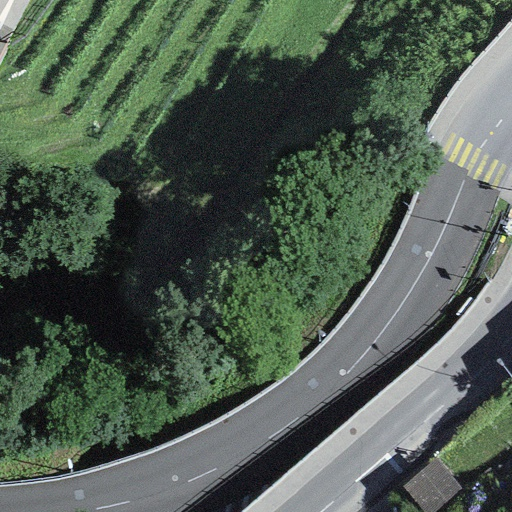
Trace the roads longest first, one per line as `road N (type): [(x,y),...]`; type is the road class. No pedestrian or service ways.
road 1 (tertiary): [(56,511),(193,478),(279,430),(323,394),(404,297),(470,164),(511,104)]
road 2 (tertiary): [(511,333),(317,511)]
